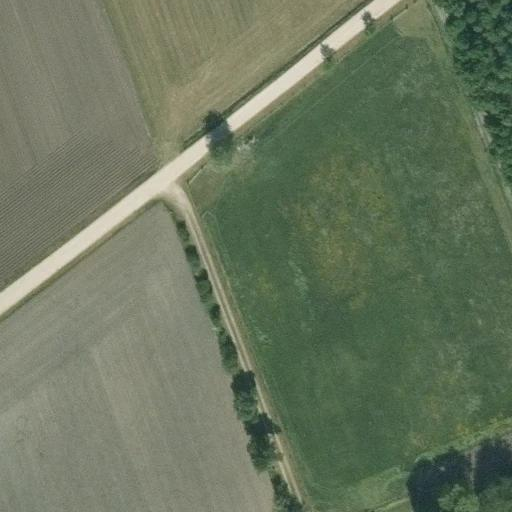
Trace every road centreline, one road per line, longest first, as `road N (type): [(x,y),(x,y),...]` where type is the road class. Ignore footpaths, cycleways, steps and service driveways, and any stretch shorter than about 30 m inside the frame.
road 1 (track): [(0,308),(391,0)]
road 2 (unknown): [(159,184),(297,511)]
